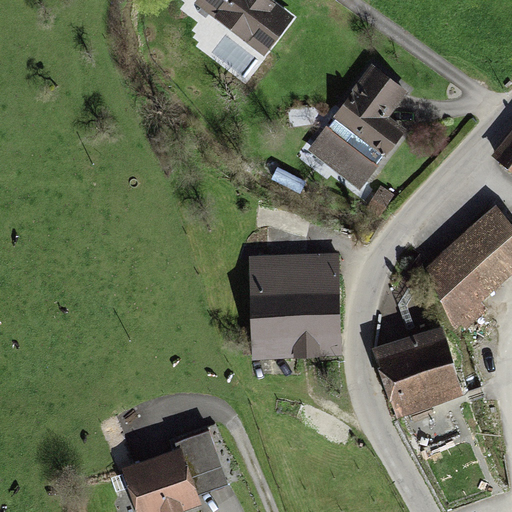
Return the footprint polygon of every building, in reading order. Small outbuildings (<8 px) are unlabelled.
[(263,0),(191,0),(188,5),(255,55),(284,16),(263,0)] [(392,88),(366,68),(304,152),(354,189),(387,145),(363,127),(392,88)] [(511,136),(491,162),(511,178),(511,136)] [(511,237),(489,210),(421,271),(450,331),(511,271),(511,237)] [(332,357),(332,256),(244,256),(244,357),(332,357)] [(392,421),(457,398),(432,330),(368,353),(392,421)] [(183,450),(121,473),(135,511),(158,511),(244,480),(224,424),(180,441),(183,450)]
